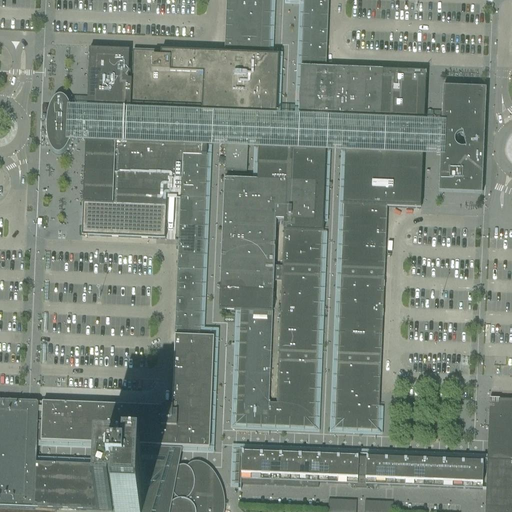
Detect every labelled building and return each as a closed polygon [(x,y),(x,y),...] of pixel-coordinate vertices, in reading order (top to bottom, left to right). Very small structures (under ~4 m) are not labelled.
[(226,0),(225,53),(265,54),(268,51),(270,0),(226,0)] [(289,0),(289,2),(304,3),(302,31),(302,45),(301,60),(301,68),(301,69),(300,83),(299,123),(382,126),(424,105),(426,75),(325,71),(325,70),(325,68),(325,61),(326,46),(327,32),(328,3),(327,0),(289,0)] [(89,99),(114,115),(130,116),(130,111),(230,115),(229,120),(275,121),(277,59),(225,57),(133,53),(132,82),(128,82),(129,53),(89,51),(87,99),(88,99),(89,99)] [(481,197),(486,91),(442,89),(438,195),(481,197)] [(50,150),(52,152),(52,153),(53,154),(54,155),(56,156),(57,156),(58,156),(59,156),(60,156),(61,155),(62,155),(63,154),(64,153),(65,153),(66,151),(67,149),(68,146),(69,144),(71,139),(72,133),(72,128),(72,122),(72,116),(71,111),(70,109),(69,106),(68,104),(67,102),(66,101),(65,100),(64,100),(63,99),(62,98),(61,98),(60,98),(58,98),(57,99),(55,100),(54,101),(53,102),(52,104),(51,105),(50,107),(50,108),(49,110),(48,115),(47,119),(46,124),(46,129),(46,134),(47,138),(48,143),(48,146),(49,148),(50,150)] [(447,132),(66,116),(64,152),(445,167),(447,132)] [(180,200),(172,410),(134,409),(129,409),(111,408),(100,407),(76,406),(53,406),(45,405),(44,444),(82,445),(99,446),(118,447),(122,447),(209,450),(210,416),(211,402),(211,388),(212,363),(213,342),(210,342),(210,335),(199,334),(200,306),(201,291),(201,272),(202,253),(203,229),(207,147),(113,144),(85,158),(83,206),(82,226),(82,237),(165,240),(166,209),(167,197),(176,198),(177,198),(176,200),(177,200),(180,200)] [(284,223),(282,269),(321,271),(321,264),(325,169),(324,167),(324,164),(323,162),(322,160),(321,158),(319,156),(315,153),(313,153),(311,152),(308,152),(258,150),(257,183),(231,182),(229,184),(224,307),(240,308),(236,419),(236,421),(237,423),(238,425),(240,426),(243,427),(306,429),(309,429),(311,428),(313,426),(314,424),(314,422),(317,362),(278,361),(276,405),(268,404),(276,222),(284,223)] [(340,272),(384,274),(386,208),(420,210),(421,179),(381,154),(362,153),(362,154),(345,153),(340,271),(340,272)] [(278,356),(317,357),(317,356),(320,277),(320,276),(281,274),(278,356)] [(337,357),(337,358),(380,360),(383,279),(340,277),(340,278),(337,357)] [(380,365),(337,363),(337,364),(334,430),(377,432),(378,409),(379,388),(380,365)] [(487,461),(485,491),(484,511),(511,511),(511,401),(489,401),(487,461)] [(0,511),(55,511),(56,511),(88,511),(142,511),(143,499),(141,499),(141,493),(144,493),(144,492),(143,492),(144,481),(144,468),(101,466),(35,463),(35,459),(36,448),(38,405),(0,403),(0,511)] [(366,486),(433,489),(433,488),(462,489),(462,490),(482,491),(482,490),(483,461),(358,456),(236,451),(235,485),(238,485),(241,485),(318,488),(318,484),(356,485),(357,485),(357,484),(365,484),(365,486),(366,486)] [(194,472),(175,471),(173,474),(172,476),(171,478),(171,480),(170,482),(170,484),(170,486),(170,488),(171,490),(171,492),(172,494),(173,496),(173,503),(172,503),(171,504),(170,505),(169,506),(169,507),(168,508),(167,510),(167,511),(166,511),(223,511),(224,510),(224,506),(224,503),(224,499),(223,496),(222,492),(221,488),(220,484),(218,480),(216,478),(199,477),(199,479),(193,478),(194,472)] [(355,511),(356,502),(328,501),(327,511),(355,511)] [(392,511),(393,503),(364,502),(364,511),(392,511)]
